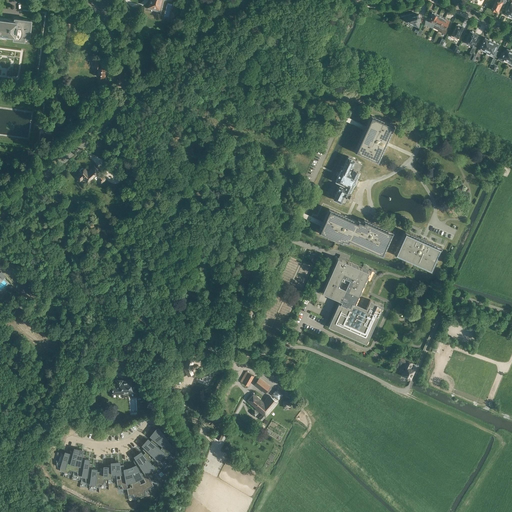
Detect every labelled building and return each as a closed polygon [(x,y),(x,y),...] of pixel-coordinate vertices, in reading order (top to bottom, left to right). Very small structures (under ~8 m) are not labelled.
[(149,8),(161,11),(163,0),(150,0),(149,6),(150,6),(149,8)] [(495,0),(492,9),(498,12),(501,5),(503,6),(503,5),(504,5),(506,1),(504,0),(500,0),(499,0),(495,0)] [(435,24),(439,15),(434,13),(431,17),(427,15),(425,24),(428,25),(429,23),(432,24),(431,27),(433,28),(434,28),(435,24)] [(415,25),(417,26),(419,25),(420,15),(419,14),(404,18),(404,19),(410,22),(410,23),(415,25)] [(434,28),(439,30),(445,18),(439,15),(435,24),(434,28)] [(0,36),(14,38),(13,39),(24,41),(25,36),(30,37),(31,23),(31,20),(19,18),(19,19),(18,20),(17,20),(17,21),(12,21),(12,19),(0,17),(0,36)] [(445,18),(439,30),(441,31),(441,32),(442,33),(443,33),(444,33),(450,20),(445,18)] [(455,37),(458,38),(463,27),(461,26),(461,25),(458,23),(457,24),(451,36),(452,36),(452,37),(453,38),(454,37),(454,38),(455,37)] [(470,44),(473,45),(475,41),(477,37),(476,37),(478,34),(475,33),(474,32),(473,31),(472,30),(471,31),(466,41),(466,42),(466,43),(467,44),(468,44),(469,44),(470,44)] [(486,53),(492,41),(486,38),(481,47),(480,50),(486,53)] [(492,41),(486,53),(495,57),(498,51),(496,50),(499,44),(492,41)] [(509,61),(511,53),(511,50),(507,48),(506,51),(505,50),(503,53),(502,52),(499,59),(504,61),(505,59),(509,61)] [(95,61),(94,67),(98,67),(97,76),(104,77),(105,68),(100,67),(101,57),(96,56),(96,58),(93,58),(93,60),(95,61)] [(369,129),(358,152),(374,160),(380,162),(389,143),(397,127),(375,117),(369,129)] [(341,202),(339,205),(342,206),(346,196),(348,197),(351,192),(350,192),(360,171),(359,171),(362,164),(355,160),(355,159),(348,156),(342,169),(341,168),(335,181),(340,183),(337,190),(337,191),(333,199),(341,202)] [(83,169),(83,168),(82,168),(80,170),(80,171),(75,176),(80,181),(84,177),(87,181),(95,174),(99,178),(98,179),(101,183),(106,179),(94,165),(87,171),(85,168),(83,169)] [(328,213),(318,208),(313,220),(307,232),(317,237),(320,231),(342,241),(348,244),(349,242),(354,244),(355,242),(383,255),(393,233),(370,222),(369,224),(364,222),(363,224),(330,209),(328,213)] [(405,231),(395,254),(431,270),(441,247),(426,240),(426,239),(421,237),(420,238),(405,231)] [(362,268),(346,261),(347,258),(340,255),(338,258),(338,257),(322,292),(331,296),(332,293),(337,295),(336,298),(341,300),(340,303),(339,302),(337,306),(339,307),(338,310),(336,309),(338,310),(336,313),(334,312),(328,326),(332,328),(333,326),(336,327),(335,329),(338,330),(338,329),(342,330),(341,332),(348,335),(349,333),(352,335),(351,336),(358,339),(359,338),(362,339),(361,341),(366,343),(370,335),(370,333),(371,333),(373,329),(370,328),(372,325),(374,326),(372,325),(373,322),(375,323),(379,315),(377,315),(378,312),(380,313),(380,312),(378,311),(379,309),(381,309),(383,305),(370,300),(366,308),(355,303),(365,279),(368,280),(372,271),(362,266),(362,268)] [(19,286),(28,290),(31,284),(22,280),(19,286)] [(132,349),(135,354),(141,351),(139,348),(138,346),(132,349)] [(410,378),(415,367),(410,364),(412,358),(408,356),(406,360),(400,357),(398,361),(405,364),(402,371),(405,372),(403,375),(410,378)] [(188,358),(185,368),(188,375),(194,377),(196,373),(192,370),(192,367),(194,360),(188,358)] [(216,367),(211,365),(207,371),(202,373),(199,379),(205,381),(206,378),(211,376),(216,367)] [(240,381),(248,386),(254,375),(246,371),(240,381)] [(254,384),(265,393),(270,386),(259,377),(254,384)] [(116,380),(113,380),(114,386),(112,386),(113,395),(118,395),(117,392),(134,391),(134,386),(137,386),(136,379),(134,379),(116,380)] [(272,395),(278,400),(284,394),(277,388),(272,395)] [(255,416),(258,413),(259,411),(262,414),(259,418),(262,420),(277,402),(270,395),(264,402),(253,394),(248,400),(256,408),(255,410),(254,410),(251,413),(255,416)] [(224,403),(217,400),(215,405),(221,409),(224,403)] [(216,438),(221,440),(227,428),(222,425),(216,438)] [(155,429),(149,436),(153,438),(160,444),(163,439),(166,437),(164,434),(162,435),(156,430),(155,429)] [(160,444),(170,452),(173,449),(171,446),(171,444),(166,437),(163,439),(160,444)] [(150,442),(147,439),(145,441),(162,457),(164,454),(168,455),(170,452),(160,444),(153,438),(150,442)] [(145,441),(143,443),(146,446),(143,449),(145,452),(160,468),(163,465),(159,459),(162,457),(145,441)] [(75,452),(70,450),(69,452),(64,472),(68,473),(70,470),(74,471),(79,448),(76,448),(75,452)] [(81,453),(82,449),(79,448),(74,471),(77,471),(78,476),(81,477),(85,458),(86,454),(81,453)] [(64,472),(69,452),(66,451),(65,455),(61,453),(58,461),(57,461),(57,460),(56,460),(57,466),(60,467),(60,471),(64,472)] [(142,455),(140,452),(137,453),(150,471),(153,469),(157,471),(160,468),(145,452),(142,455)] [(135,455),(137,458),(133,461),(135,464),(149,488),(153,485),(147,473),(150,471),(137,453),(135,455)] [(88,463),(88,458),(85,458),(81,477),(85,478),(86,483),(89,484),(92,468),(93,463),(88,463)] [(116,475),(115,461),(112,461),(113,464),(108,465),(108,466),(108,479),(112,479),(113,475),(116,475)] [(119,465),(118,461),(115,461),(116,475),(117,480),(117,485),(121,484),(123,489),(127,488),(124,468),(123,464),(119,465)] [(135,464),(132,466),(133,468),(131,469),(141,497),(146,495),(145,490),(149,488),(135,464)] [(105,468),(100,468),(100,471),(99,484),(103,484),(105,479),(108,479),(108,466),(105,465),(105,468)] [(128,470),(128,467),(124,468),(127,488),(128,495),(133,494),(135,499),(141,497),(131,469),(128,470)] [(95,471),(96,468),(92,468),(89,484),(94,484),(95,487),(99,487),(99,484),(100,471),(95,471)]
